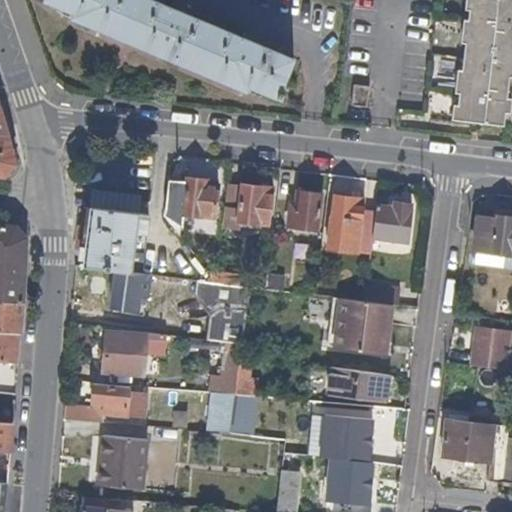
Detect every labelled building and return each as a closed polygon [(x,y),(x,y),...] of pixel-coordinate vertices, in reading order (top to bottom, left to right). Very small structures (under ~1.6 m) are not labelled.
[(257,45),(260,38),(248,32),(245,41),(215,28),(185,15),(188,7),(175,2),(172,10),(161,5),(147,0),(47,0),(46,2),(75,14),(73,20),(101,31),(104,26),(147,45),(145,49),(174,62),(177,57),(219,75),(217,80),(247,92),(249,87),(282,101),(285,95),(281,94),(286,82),(294,61),(280,56),(257,45)] [(511,99),(508,99),(511,79),(511,78),(511,0),(467,0),(466,11),(470,12),(469,20),(465,20),(462,44),(467,45),(464,69),(460,69),(457,94),(461,94),(460,104),(455,104),(453,121),(505,128),(507,115),(511,115),(511,107),(511,99)] [(147,45),(104,26),(101,31),(145,49),(147,45)] [(219,75),(177,57),(174,62),(217,80),(219,75)] [(368,108),(370,87),(354,86),(352,107),(368,108)] [(13,166),(7,135),(0,134),(0,176),(3,177),(13,166)] [(214,219),(218,187),(212,187),(212,182),(188,180),(187,185),(183,215),(186,215),(214,219)] [(184,229),(186,215),(183,215),(187,185),(173,184),(170,216),(178,228),(181,229),(183,229),(184,229)] [(240,209),(242,187),(228,185),(225,208),(240,209)] [(267,229),(272,190),(242,187),(240,209),(238,225),(240,225),(267,229)] [(318,231),(321,196),(297,193),(297,197),(296,206),(289,206),(287,228),(318,231)] [(373,240),(376,215),(362,213),(363,201),(336,198),(334,219),(345,220),(343,242),(358,244),(356,255),(371,257),(373,240)] [(408,244),(413,206),(396,204),(395,209),(378,207),(374,240),(408,244)] [(238,225),(240,209),(225,208),(222,231),(239,233),(240,225),(238,225)] [(144,263),(149,216),(99,209),(88,219),(85,268),(117,271),(131,273),(133,262),(144,263)] [(343,242),(345,220),(334,219),(332,218),(330,235),(330,239),(331,240),(343,242)] [(511,256),(511,219),(496,218),(495,224),(491,254),(511,256)] [(511,256),(491,254),(495,224),(480,223),(476,266),(511,269),(511,256)] [(0,302),(23,304),(26,239),(15,228),(0,226),(0,302)] [(356,255),(358,244),(343,242),(331,240),(329,251),(356,255)] [(149,298),(151,276),(131,273),(117,271),(113,308),(141,312),(143,297),(149,298)] [(266,290),(268,273),(257,272),(255,281),(245,280),(245,275),(218,272),(216,284),(251,289),(266,290)] [(243,344),(251,289),(216,284),(197,282),(196,297),(216,314),(213,340),(243,344)] [(399,306),(401,290),(368,285),(365,302),(378,304),(384,304),(399,306)] [(330,345),(335,298),(326,297),(320,344),(330,345)] [(374,339),(378,304),(365,302),(335,298),(330,345),(379,352),(380,340),(374,339)] [(0,332),(21,334),(23,304),(0,302),(0,332)] [(380,340),(384,304),(378,304),(374,339),(380,340)] [(504,371),(508,334),(475,330),(471,367),(504,371)] [(0,362),(19,365),(21,334),(0,332),(0,362)] [(144,378),(148,337),(108,333),(104,374),(144,378)] [(236,396),(242,356),(243,346),(221,344),(217,382),(210,381),(209,393),(225,395),(236,396)] [(268,398),(270,384),(251,381),(254,358),(242,356),(236,396),(268,398)] [(355,399),(358,373),(333,369),(331,392),(342,393),(343,397),(355,399)] [(386,403),(389,377),(386,377),(358,373),(355,399),(386,403)] [(145,417),(147,395),(130,394),(130,387),(94,384),(93,402),(93,404),(93,408),(66,406),(65,421),(104,424),(105,415),(125,416),(126,415),(145,417)] [(231,436),(236,396),(225,395),(219,434),(223,435),(231,436)] [(277,432),(281,401),(255,399),(251,430),(277,432)] [(492,464),(497,428),(485,426),(448,421),(443,457),(474,462),(489,464),(492,464)] [(0,453),(11,454),(14,423),(0,422),(0,453)] [(503,484),(509,438),(510,429),(497,428),(492,464),(489,464),(488,481),(503,484)] [(301,441),(302,434),(286,432),(285,440),(301,441)] [(222,443),(223,435),(219,434),(194,433),(193,440),(222,443)] [(143,490),(147,441),(104,437),(100,486),(143,490)] [(511,484),(511,438),(509,438),(503,484),(511,484)] [(298,511),(302,474),(298,473),(301,441),(285,440),(278,511),(298,511)] [(370,506),(374,462),(331,459),(328,503),(370,506)] [(109,511),(110,500),(85,498),(83,511),(109,511)]
